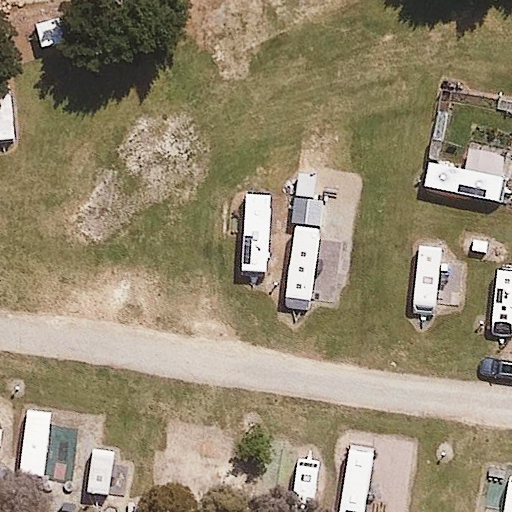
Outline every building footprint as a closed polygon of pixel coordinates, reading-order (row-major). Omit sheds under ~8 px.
[(34,12),(42,47),(84,36),(75,1),(34,12)] [(5,78),(0,78),(0,139),(16,137),(5,78)] [(353,119),(307,112),(300,158),(346,165),(353,119)] [(433,146),(425,179),(504,198),(511,161),(511,133),(469,123),(462,153),(433,146)] [(346,233),(297,225),(286,290),(335,298),(346,233)] [(273,450),(261,494),(315,509),(327,464),(273,450)] [(398,511),(404,465),(347,457),(339,511),(398,511)]
